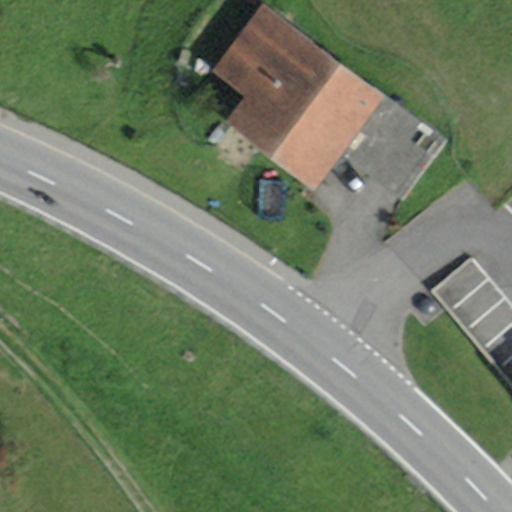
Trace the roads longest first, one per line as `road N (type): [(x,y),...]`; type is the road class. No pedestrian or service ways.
road 1 (tertiary): [(0,158),(275,309),(462,466),(501,511)]
road 2 (track): [(0,333),(54,390),(144,511)]
